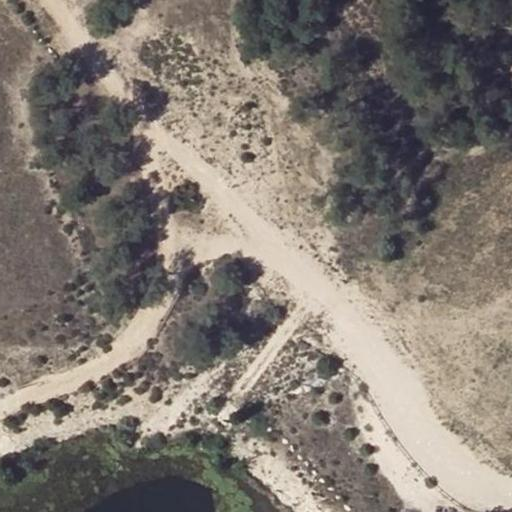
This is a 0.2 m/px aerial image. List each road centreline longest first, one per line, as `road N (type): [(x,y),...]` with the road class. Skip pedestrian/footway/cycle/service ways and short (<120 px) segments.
road 1 (track): [(77,379),(145,322),(173,263),(97,50),(49,0)]
road 2 (track): [(173,263),(244,251),(313,285),(451,471),(511,492)]
